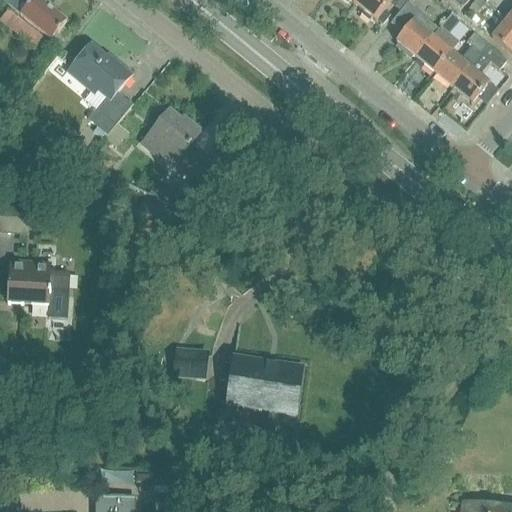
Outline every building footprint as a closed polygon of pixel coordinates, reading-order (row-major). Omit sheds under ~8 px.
[(4,0),(2,3),(21,17),(20,18),(51,43),(67,24),(47,8),(50,4),(44,0),(4,0)] [(388,0),(358,0),(354,6),(363,14),(361,17),(369,23),(371,20),(375,24),(391,5),(393,3),(390,1),(388,0)] [(390,0),(390,1),(393,3),(391,5),(401,12),(410,0),(390,0)] [(449,0),(461,10),(470,0),(449,0)] [(477,15),(486,4),(480,0),(478,0),(471,10),(477,15)] [(416,61),(437,33),(406,8),(391,26),(404,36),(397,46),(398,46),(395,50),(404,57),(407,54),(416,61)] [(444,24),(437,33),(416,61),(417,62),(434,76),(451,55),(459,45),(448,36),(459,24),(451,17),(444,24)] [(511,25),(507,22),(492,41),(511,56),(511,25)] [(466,47),(480,58),(488,47),(475,36),(466,47)] [(51,48),(42,41),(35,51),(34,50),(32,53),(41,61),(51,48)] [(480,58),(469,71),(453,91),(472,107),(490,85),(480,77),(491,65),(500,72),(508,63),(488,47),(480,58)] [(93,49),(80,64),(69,77),(93,95),(87,103),(98,112),(89,123),(98,130),(94,136),(105,144),(109,139),(121,123),(134,108),(131,105),(131,106),(118,96),(132,79),(116,65),(115,67),(93,49)] [(469,71),(451,55),(434,76),(453,91),(469,71)] [(154,141),(146,150),(162,163),(179,177),(195,157),(187,151),(201,134),(187,123),(173,111),(170,114),(158,129),(151,138),(154,141)] [(221,177),(234,161),(218,148),(205,164),(221,177)] [(90,165),(89,177),(101,178),(102,166),(90,165)] [(174,217),(145,200),(138,212),(168,228),(174,217)] [(29,209),(0,207),(0,236),(28,238),(29,209)] [(51,267),(10,264),(7,307),(49,309),(48,321),(67,322),(68,299),(70,279),(70,277),(51,276),(51,267)] [(178,354),(175,380),(206,384),(210,358),(178,354)] [(234,361),(229,400),(276,407),(274,415),(295,418),(301,370),(234,361)] [(100,497),(118,498),(118,491),(144,492),(145,482),(131,481),(131,475),(102,474),(100,497)] [(166,511),(177,511),(178,499),(167,498),(166,511)] [(133,511),(134,500),(131,500),(116,500),(96,501),(96,511),(133,511)]
